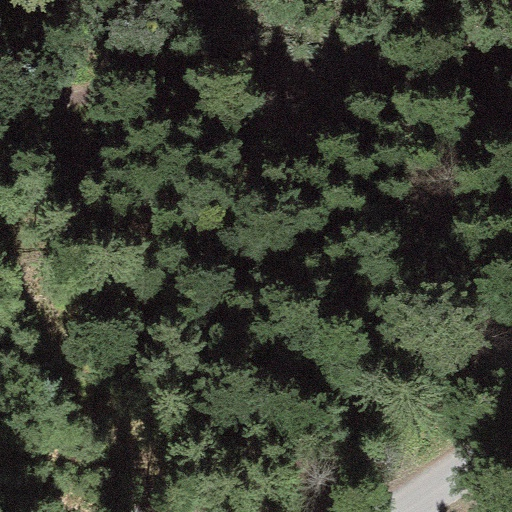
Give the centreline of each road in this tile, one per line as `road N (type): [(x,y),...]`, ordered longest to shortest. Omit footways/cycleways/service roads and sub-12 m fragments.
road 1 (track): [(0,56),(455,62),(511,85)]
road 2 (unclassified): [(405,511),(511,446)]
